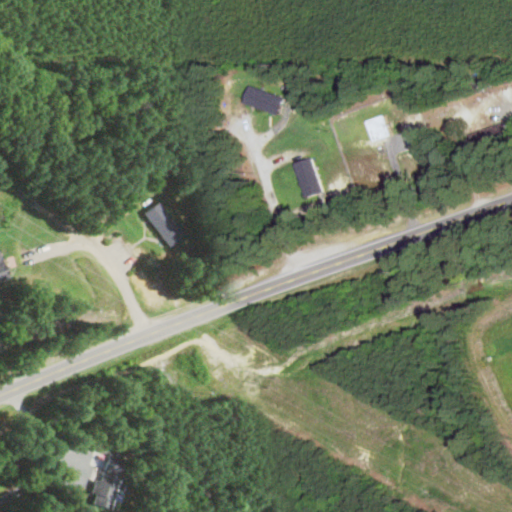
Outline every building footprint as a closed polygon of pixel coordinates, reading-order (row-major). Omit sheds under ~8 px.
[(246,102),(281,113),(286,96),(252,84),(246,102)] [(376,140),(393,135),(386,114),(369,119),(376,140)] [(511,139),(511,137),(507,122),(472,133),(477,150),(511,139)] [(324,193),(317,157),(299,161),(306,196),(324,193)] [(140,213),(165,246),(180,235),(154,202),(140,213)] [(88,504),(108,509),(121,458),(101,453),(88,504)]
